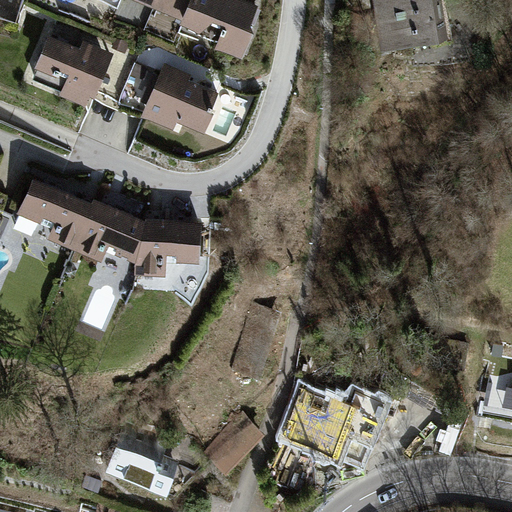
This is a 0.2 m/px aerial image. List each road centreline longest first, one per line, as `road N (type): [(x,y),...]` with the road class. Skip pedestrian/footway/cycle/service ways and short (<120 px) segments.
road 1 (residential): [(294,0),(284,78),(263,142),(240,178),(176,190),(0,121)]
road 2 (secondary): [(511,483),(422,477),(388,485),(345,511)]
